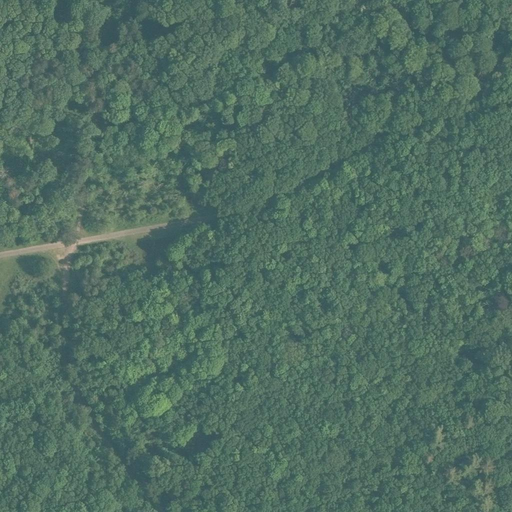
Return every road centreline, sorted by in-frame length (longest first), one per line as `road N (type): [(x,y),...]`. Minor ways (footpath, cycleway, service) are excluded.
road 1 (track): [(158,511),(64,374),(58,322),(99,60),(130,0)]
road 2 (unclassified): [(0,264),(273,212),(354,164),(511,108)]
